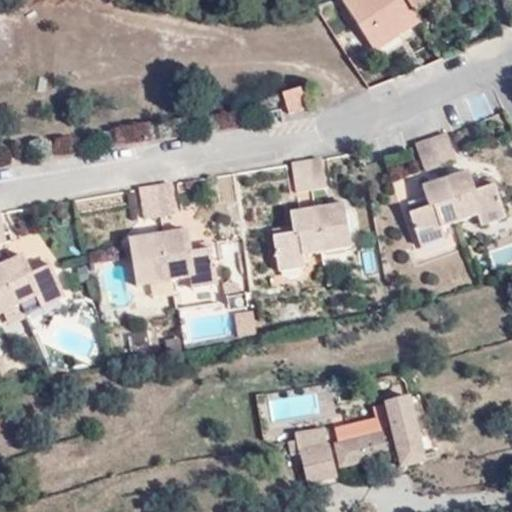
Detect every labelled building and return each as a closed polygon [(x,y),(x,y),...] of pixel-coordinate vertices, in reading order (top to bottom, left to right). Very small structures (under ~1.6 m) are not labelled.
[(375,57),(424,26),(419,19),(407,0),(354,0),(344,7),(375,57)] [(407,0),(419,19),(446,3),(443,0),(407,0)] [(449,0),(446,3),(449,9),(460,3),(458,0),(449,0)] [(299,87),(282,93),(289,114),(306,108),(299,87)] [(455,160),(447,135),(417,144),(425,170),(455,160)] [(327,188),(323,162),(306,165),(311,190),(327,188)] [(306,165),(293,167),(297,192),(311,190),(306,165)] [(505,219),(493,184),(476,190),(473,183),(474,183),(469,170),(445,178),(459,221),(479,214),(483,226),(505,219)] [(417,197),(411,175),(392,180),(398,202),(417,197)] [(476,190),(493,184),(492,177),(474,183),(473,183),(476,190)] [(445,178),(421,186),(427,206),(409,211),(420,247),(447,238),(442,226),(459,221),(445,178)] [(178,215),(173,186),(158,189),(162,217),(178,215)] [(162,217),(158,189),(141,192),(145,220),(162,217)] [(409,211),(427,206),(424,199),(407,205),(409,211)] [(345,203),(314,208),(321,252),(352,246),(350,234),(347,211),(345,203)] [(321,252),(314,208),(289,212),(291,226),(292,232),(274,235),(280,272),(305,268),(303,255),(321,252)] [(354,210),(347,211),(350,234),(358,232),(354,210)] [(274,235),(292,232),(291,226),(273,229),(274,235)] [(219,285),(214,248),(193,251),(192,245),(189,231),(165,234),(172,280),(191,277),(193,288),(219,285)] [(165,234),(130,240),(136,284),(153,282),(156,295),(174,292),(172,280),(165,234)] [(193,251),(214,248),(212,241),(192,245),(193,251)] [(23,253),(7,260),(25,301),(37,296),(42,308),(66,297),(51,264),(32,273),(23,253)] [(1,263),(20,303),(25,301),(7,260),(1,263)] [(20,303),(1,263),(0,263),(0,313),(3,312),(9,324),(26,316),(20,303)] [(237,335),(255,330),(249,308),(231,313),(237,335)] [(425,460),(409,396),(386,401),(391,421),(393,430),(385,432),(337,444),(342,465),(364,460),(398,451),(402,465),(425,460)] [(391,421),(385,432),(393,430),(391,421)] [(325,429),(295,436),(299,454),(300,453),(301,453),(329,446),(325,429)] [(329,446),(301,453),(300,453),(307,483),(338,475),(330,446),(329,446)]
